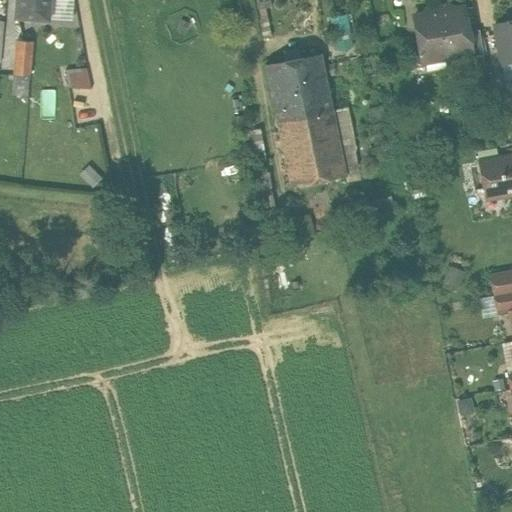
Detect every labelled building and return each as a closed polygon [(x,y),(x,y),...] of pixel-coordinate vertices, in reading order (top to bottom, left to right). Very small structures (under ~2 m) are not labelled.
[(50,0),(16,0),(15,17),(49,20),(50,0)] [(463,7),(439,11),(447,57),(470,53),(471,53),(468,31),(463,7)] [(439,11),(414,16),(419,40),(423,62),(424,62),(447,57),(439,11)] [(335,48),(350,47),(349,13),(333,14),(335,48)] [(511,20),(495,24),(502,63),(511,61),(511,20)] [(492,24),(480,26),(484,46),(496,43),(492,24)] [(471,58),(484,55),(479,29),(468,31),(471,53),(470,53),(471,58)] [(17,40),(7,39),(4,75),(14,75),(15,58),(17,40)] [(33,41),(17,40),(15,58),(31,59),(33,41)] [(419,40),(407,43),(412,68),(425,66),(424,62),(423,62),(419,40)] [(321,53),(265,65),(277,122),(332,111),(321,53)] [(489,83),(484,55),(471,58),(470,53),(447,57),(449,69),(467,66),(470,86),(489,83)] [(31,59),(15,58),(14,75),(30,76),(31,59)] [(511,61),(502,63),(505,80),(511,78),(511,61)] [(86,67),(65,69),(68,86),(91,88),(86,67)] [(277,122),(291,186),(346,175),(332,111),(277,122)] [(511,155),(479,161),(485,192),(502,189),(502,190),(508,194),(511,193),(511,155)] [(511,271),(491,275),(494,295),(511,291),(511,271)] [(511,291),(494,295),(498,315),(511,313),(511,312),(511,311),(511,291)]
